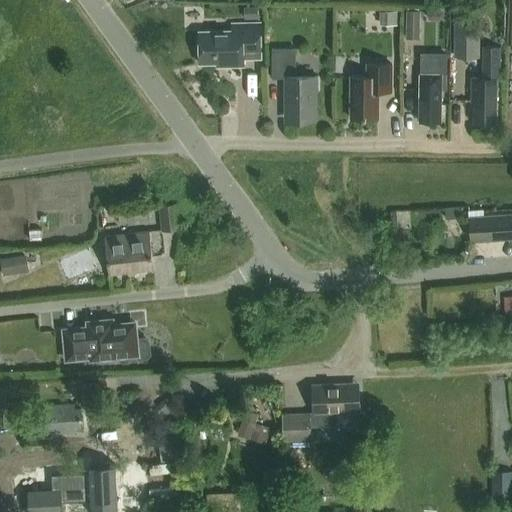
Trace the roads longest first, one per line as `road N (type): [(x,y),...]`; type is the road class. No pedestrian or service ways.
road 1 (residential): [(272,255),(212,289),(0,312)]
road 2 (residential): [(365,376),(112,384)]
road 3 (residential): [(196,146),(401,149)]
road 4 (residential): [(196,146),(0,170)]
road 5 (residential): [(89,0),(196,146)]
road 6 (residential): [(511,267),(362,282)]
road 7 (residential): [(511,370),(365,376)]
road 8 (residential): [(196,146),(272,255)]
